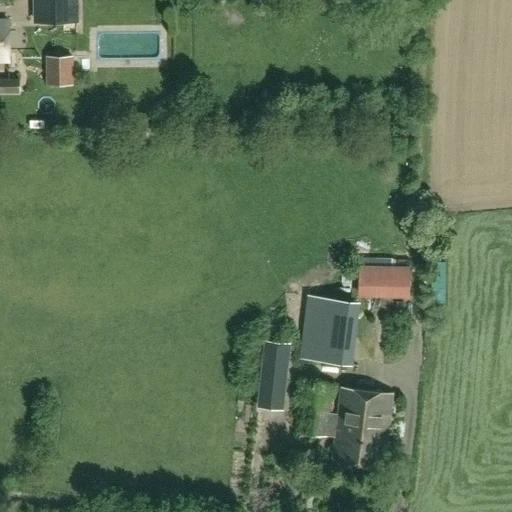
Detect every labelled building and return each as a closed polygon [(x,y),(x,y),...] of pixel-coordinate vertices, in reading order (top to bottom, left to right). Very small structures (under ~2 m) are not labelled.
[(48,21),(76,21),(76,2),(48,3),(48,21)] [(0,61),(9,61),(9,21),(0,20),(0,61)] [(73,85),(72,57),(47,57),(47,85),(73,85)] [(20,78),(0,78),(0,92),(20,92),(20,78)] [(441,279),(441,255),(424,255),(425,279),(441,279)] [(410,269),(360,267),(360,294),(409,296),(410,269)] [(347,363),(354,303),(310,297),(302,357),(347,363)] [(260,391),(285,394),(290,346),(265,344),(260,391)] [(383,471),(393,394),(341,387),(338,414),(329,413),(333,386),(305,382),(299,431),(335,436),(331,464),(383,471)] [(303,454),(305,478),(327,476),(325,452),(303,454)] [(263,460),(268,472),(280,468),(275,455),(263,460)]
